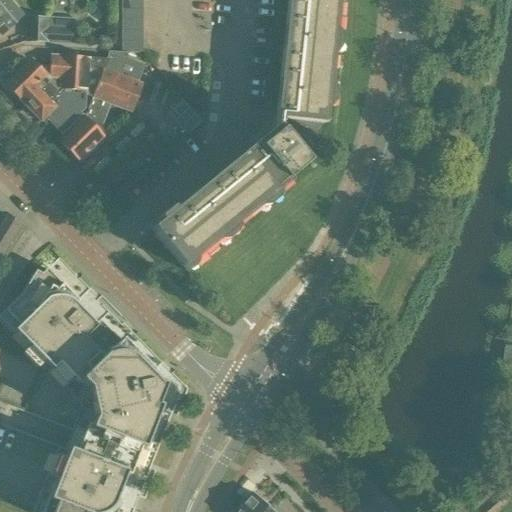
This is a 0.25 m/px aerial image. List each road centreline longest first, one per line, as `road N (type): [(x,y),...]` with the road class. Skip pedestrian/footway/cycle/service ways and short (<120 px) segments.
road 1 (tertiary): [(241,411),(347,252),(381,170),(411,0)]
road 2 (unclassified): [(94,259),(241,411)]
road 3 (residential): [(0,163),(94,259)]
